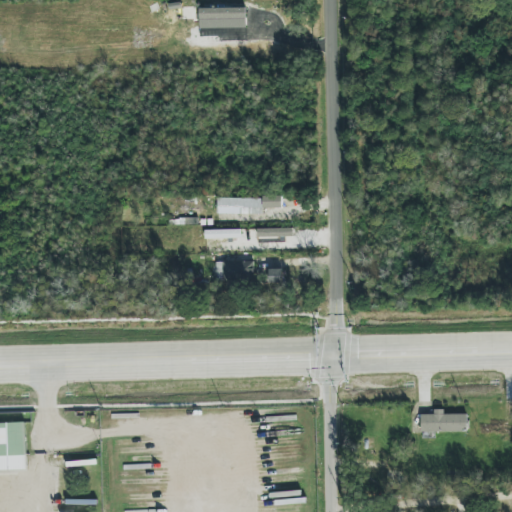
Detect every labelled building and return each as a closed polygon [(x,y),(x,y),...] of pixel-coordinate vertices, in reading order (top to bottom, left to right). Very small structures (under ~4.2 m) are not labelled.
[(218,198),(218,214),(263,214),(263,208),(284,208),(284,197),(218,198)] [(217,282),(255,281),(254,261),(216,262),(217,282)] [(270,283),(283,283),(283,269),(270,269),(270,283)] [(421,432),(467,432),(467,414),(444,414),(444,409),(434,409),(434,415),(421,415),(421,432)] [(26,422),(0,423),(0,470),(27,470),(26,422)]
